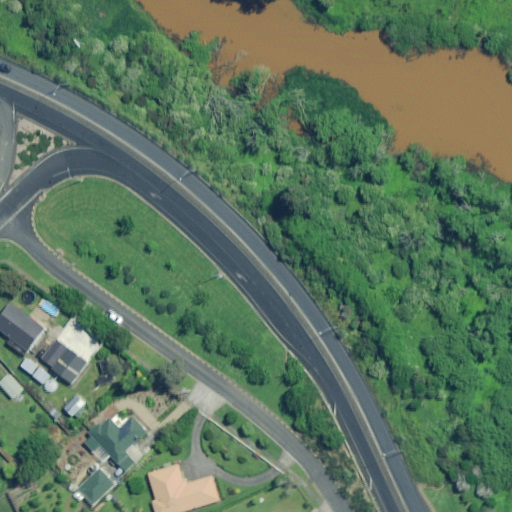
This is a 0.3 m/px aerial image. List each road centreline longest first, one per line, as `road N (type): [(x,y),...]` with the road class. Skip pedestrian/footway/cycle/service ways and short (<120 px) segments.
road 1 (secondary): [(0,64),(146,145),(276,266),(349,367),(418,511)]
road 2 (residential): [(344,511),(278,429),(0,216)]
road 3 (secondary): [(393,511),(298,336),(204,229),(130,163)]
road 4 (secondary): [(130,163),(1,91)]
road 5 (secondary): [(130,163),(62,163),(0,200)]
road 6 (unknown): [(292,443),(266,474),(239,487),(203,475),(182,456)]
